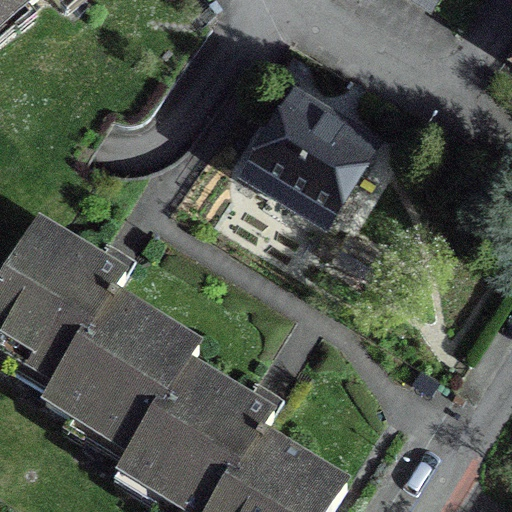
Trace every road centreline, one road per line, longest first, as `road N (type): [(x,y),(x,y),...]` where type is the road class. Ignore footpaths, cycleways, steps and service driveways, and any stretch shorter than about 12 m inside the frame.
road 1 (residential): [(293,0),(292,10),(443,111)]
road 2 (residential): [(511,371),(421,511)]
road 3 (residential): [(511,2),(443,111)]
